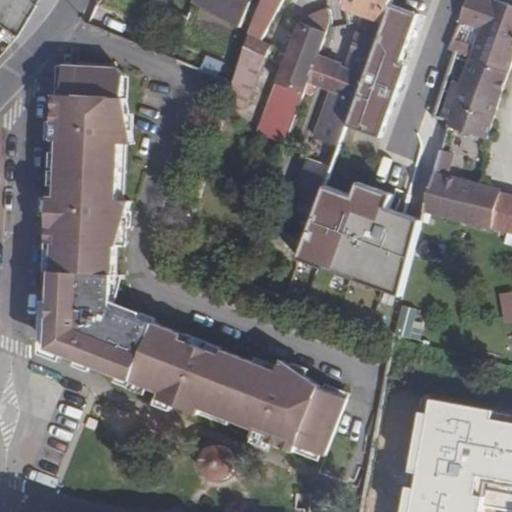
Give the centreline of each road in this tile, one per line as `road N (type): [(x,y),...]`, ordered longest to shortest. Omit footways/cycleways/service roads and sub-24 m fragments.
road 1 (unknown): [(11,346),(319,476)]
road 2 (residential): [(22,60),(11,346)]
road 3 (residential): [(5,477),(22,448),(23,379),(11,346)]
